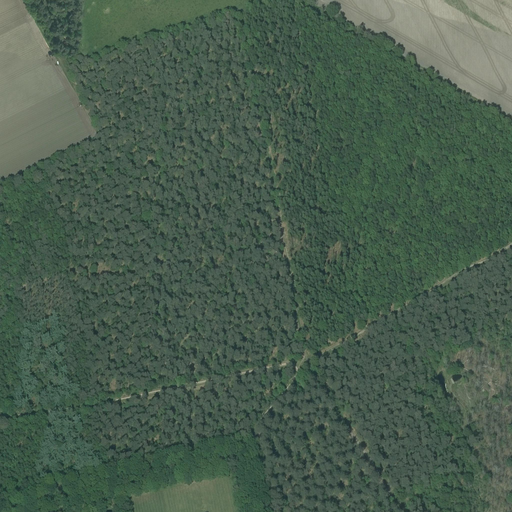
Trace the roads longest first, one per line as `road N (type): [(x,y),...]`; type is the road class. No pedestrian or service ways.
road 1 (track): [(307,357),(0,417)]
road 2 (track): [(511,244),(307,357)]
road 3 (track): [(307,357),(260,422),(272,511)]
road 4 (track): [(377,473),(307,357)]
road 5 (track): [(307,357),(280,231)]
